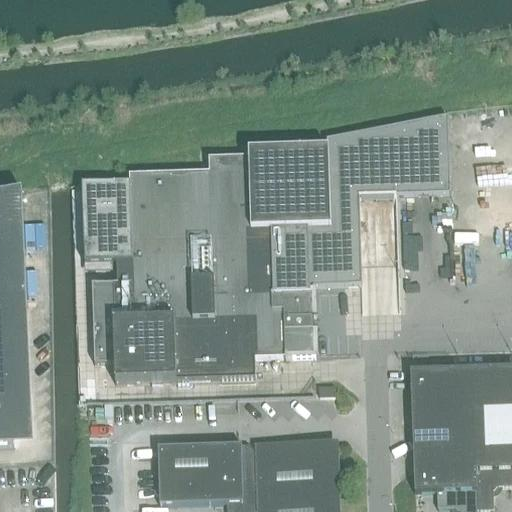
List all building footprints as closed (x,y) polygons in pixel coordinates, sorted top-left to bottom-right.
[(450,197),(448,120),(327,143),(327,153),(249,155),(249,161),(209,162),(210,177),(130,179),(130,187),(82,189),(85,268),(116,267),(117,288),(92,289),(95,369),(115,368),(116,388),(256,383),(256,363),(316,361),(314,297),(310,297),(310,291),(362,289),(359,200),(450,197)] [(0,452),(14,451),(8,312),(28,311),(23,196),(0,199),(0,452)] [(437,259),(439,342),(488,340),(487,258),(437,259)] [(511,371),(411,375),(412,416),(415,497),(422,497),(437,496),(437,511),(493,511),(493,496),(498,491),(511,490),(511,371)] [(336,401),(336,391),(320,391),(320,401),(336,401)] [(250,449),(158,452),(160,510),(227,508),(227,511),(331,511),(330,456),(258,458),(250,449)]
